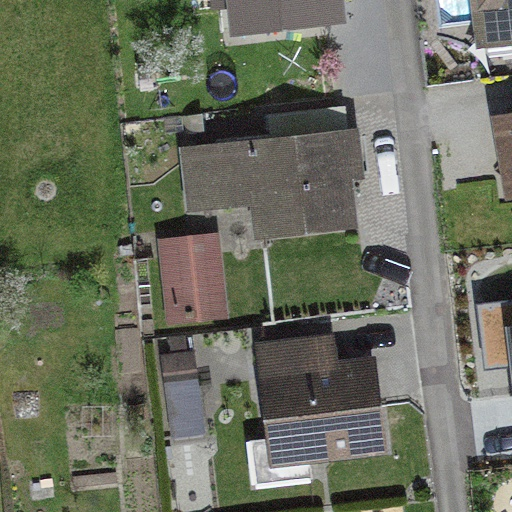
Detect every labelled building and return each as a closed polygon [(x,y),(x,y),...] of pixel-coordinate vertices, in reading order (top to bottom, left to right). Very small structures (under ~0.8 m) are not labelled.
[(230,0),(234,29),(320,20),(317,0),(230,0)] [(511,0),(476,0),(481,36),(511,32),(511,0)] [(259,230),(343,220),(337,166),(353,165),(349,137),(343,138),(340,108),(265,116),(268,146),(183,155),(189,208),(255,200),(259,230)] [(166,322),(219,316),(215,273),(162,279),(166,322)] [(283,377),(279,345),(259,347),(271,447),(285,458),(374,447),(365,368),(283,377)]
